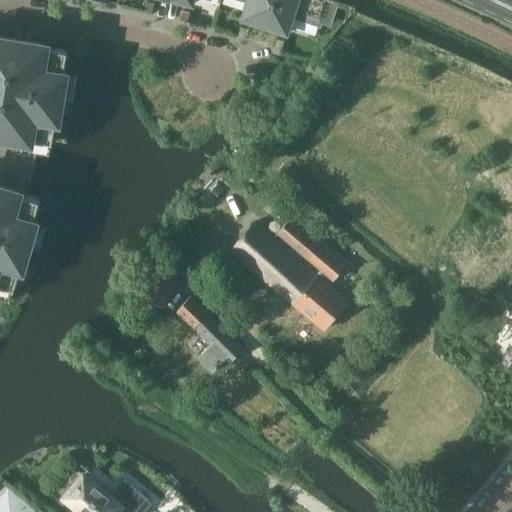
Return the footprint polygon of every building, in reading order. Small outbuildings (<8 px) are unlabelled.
[(244,18),(265,26),(273,0),(243,0),(249,2),(244,18)] [(273,0),(265,26),(286,33),(291,16),(308,21),(321,26),(329,0),(273,0)] [(143,12),(151,14),(154,3),(146,1),(143,12)] [(179,21),(187,23),(190,12),(182,10),(179,21)] [(237,37),(245,40),(249,29),(240,27),(237,37)] [(0,284),(15,289),(21,268),(24,269),(37,222),(35,221),(41,200),(27,196),(35,168),(40,140),(52,142),(67,50),(0,36),(0,284)] [(272,49),(280,51),(284,41),(276,38),(272,49)] [(276,231),(332,278),(344,265),(288,217),(276,231)] [(253,220),(229,248),(321,327),(345,300),(253,220)] [(155,251),(136,294),(164,307),(183,263),(155,251)] [(189,294),(175,308),(209,342),(196,355),(210,369),(223,356),(227,361),(242,348),(189,294)] [(84,474),(65,497),(83,511),(144,511),(152,503),(123,479),(113,491),(100,480),(96,485),(84,474)] [(4,494),(0,499),(0,507),(5,511),(34,511),(8,490),(4,494)]
